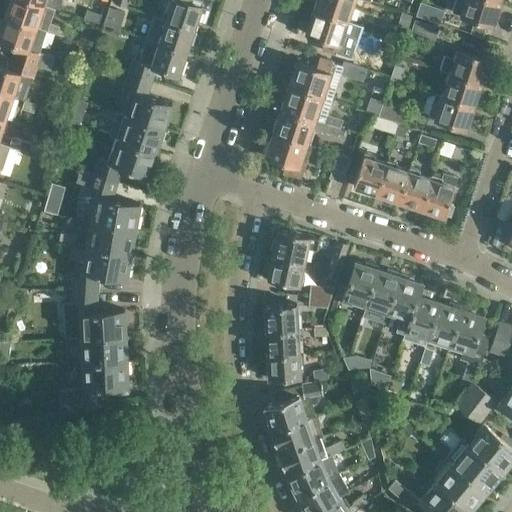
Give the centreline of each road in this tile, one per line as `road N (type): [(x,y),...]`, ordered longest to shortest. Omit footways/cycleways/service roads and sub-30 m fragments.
road 1 (tertiary): [(210,497),(177,371),(177,274),(205,171)]
road 2 (residential): [(285,511),(243,409),(235,353),(261,193)]
road 3 (residential): [(261,193),(462,255)]
road 4 (tertiary): [(205,171),(259,0)]
road 5 (residential): [(462,255),(511,110)]
